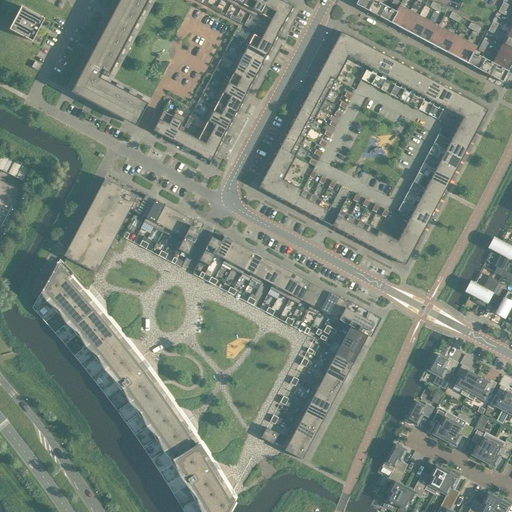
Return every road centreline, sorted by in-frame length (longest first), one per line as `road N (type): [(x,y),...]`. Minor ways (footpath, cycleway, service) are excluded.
road 1 (residential): [(182,273),(126,243),(100,296),(235,470),(309,341)]
road 2 (tertiary): [(511,356),(230,199)]
road 3 (tertiary): [(230,199),(231,181),(328,0)]
road 4 (residential): [(219,199),(33,100)]
road 5 (primary): [(96,511),(0,378)]
road 6 (residential): [(309,341),(182,273)]
